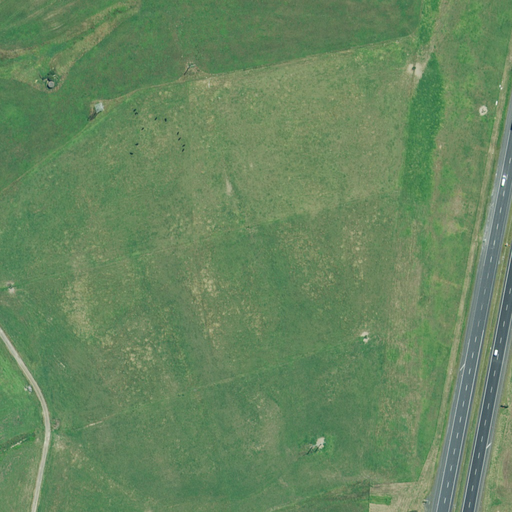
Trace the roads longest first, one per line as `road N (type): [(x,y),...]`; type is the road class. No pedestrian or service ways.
road 1 (motorway): [(442,511),(511,166)]
road 2 (motorway): [(511,302),(469,511)]
